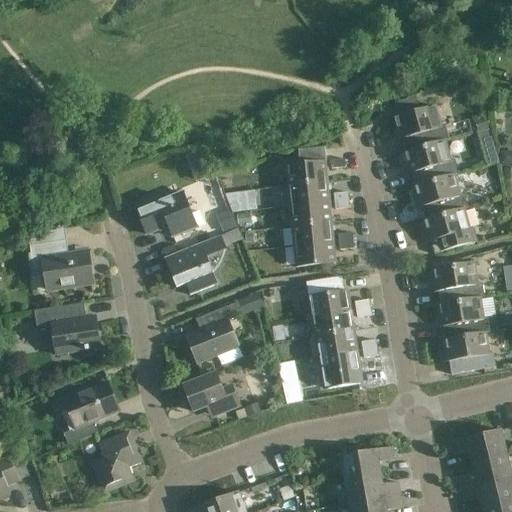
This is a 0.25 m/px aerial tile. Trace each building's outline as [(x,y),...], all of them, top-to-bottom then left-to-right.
[(403,141),(406,152),(444,141),(444,142),(449,141),(446,127),(440,129),(434,107),(395,118),(398,130),(394,132),(397,143),(403,141)] [(478,132),(491,128),(488,118),(475,122),(478,132)] [(491,128),(478,132),(486,156),(498,152),(491,128)] [(412,175),(415,186),(454,176),(458,174),(455,162),(450,163),(444,142),(444,141),(406,152),(406,153),(404,153),(408,165),(404,166),(407,176),(412,175)] [(323,148),(299,150),(300,164),(285,165),(288,186),(327,182),(323,148)] [(511,165),(511,152),(502,153),(502,165),(511,165)] [(331,161),(332,170),(347,169),(346,160),(331,161)] [(422,210),(425,221),(463,210),(464,211),(468,209),(465,195),(459,197),(454,176),(415,186),(414,187),(418,199),(414,200),(417,212),(422,210)] [(290,206),(329,202),(327,182),(288,186),(290,206)] [(159,200),(135,209),(146,236),(167,228),(172,239),(205,226),(199,212),(191,215),(183,193),(159,202),(159,200)] [(335,202),(350,200),(349,193),(334,194),(335,202)] [(350,200),(335,202),(336,211),(350,209),(350,200)] [(292,226),(331,222),(329,202),(290,206),(292,226)] [(218,215),(225,233),(237,228),(230,210),(218,215)] [(432,242),(435,254),(478,243),(474,230),(469,231),(464,211),(463,210),(425,221),(424,222),(427,233),(423,234),(426,244),(432,242)] [(294,247),(333,243),(331,222),(292,226),(294,247)] [(184,286),(189,297),(218,286),(212,273),(215,271),(219,265),(223,258),(225,252),(225,247),(242,240),(238,230),(220,236),(164,259),(176,289),(184,286)] [(57,233),(28,237),(34,273),(48,270),(51,291),(91,285),(86,253),(61,257),(57,233)] [(339,242),(354,241),(353,234),(339,235),(339,242)] [(354,241),(339,242),(340,251),(355,250),(354,241)] [(333,243),(294,247),(296,268),(335,264),(333,243)] [(438,293),(440,305),(479,299),(484,299),(482,285),(477,285),(474,264),(434,270),(436,282),(432,283),(433,294),(438,293)] [(341,278),(306,284),(309,297),(312,318),(350,311),(347,291),(343,291),(341,278)] [(444,328),(446,339),(485,334),(485,335),(490,334),(488,320),(482,321),(479,299),(440,305),(440,306),(439,306),(441,317),(437,318),(439,329),(444,328)] [(356,310),(371,308),(370,301),(355,303),(356,310)] [(53,329),(57,356),(100,349),(96,318),(86,319),(84,305),(35,312),(37,331),(53,329)] [(187,337),(198,364),(237,349),(227,322),(241,316),(237,305),(196,320),(200,331),(187,337)] [(371,308),(356,310),(358,319),(372,317),(371,308)] [(315,337),(353,331),(350,311),(312,318),(315,337)] [(319,357),(357,351),(353,331),(315,337),(319,357)] [(449,363),(451,376),(496,369),(493,355),(488,356),(485,335),(485,334),(446,339),(446,341),(445,341),(447,352),(443,352),(445,364),(449,363)] [(363,350),(377,347),(376,341),(362,343),(363,350)] [(377,347),(363,350),(365,359),(379,357),(377,347)] [(324,386),(329,389),(360,384),(358,373),(360,373),(357,351),(319,357),(322,379),(324,386)] [(183,388),(193,413),(225,400),(230,411),(239,407),(231,387),(223,391),(217,374),(183,388)] [(64,435),(69,445),(98,433),(94,422),(119,412),(108,384),(64,401),(68,411),(62,414),(70,432),(64,435)] [(470,452),(473,463),(507,455),(501,431),(452,443),(455,456),(470,452)] [(93,462),(105,493),(135,481),(130,469),(141,465),(129,435),(100,447),(104,458),(93,462)] [(341,457),(345,482),(380,476),(378,463),(394,460),(392,449),(341,457)] [(460,477),(463,490),(511,478),(511,476),(507,455),(473,463),(475,474),(460,477)] [(0,463),(0,500),(10,496),(7,488),(21,483),(11,459),(0,463)] [(345,482),(349,505),(400,497),(398,483),(382,486),(380,476),(345,482)] [(481,500),(483,510),(511,503),(511,478),(463,490),(466,504),(481,500)] [(245,511),(239,493),(187,511),(245,511)] [(349,505),(350,511),(386,511),(401,509),(400,497),(349,505)] [(511,511),(511,503),(483,510),(483,511),(511,511)]
